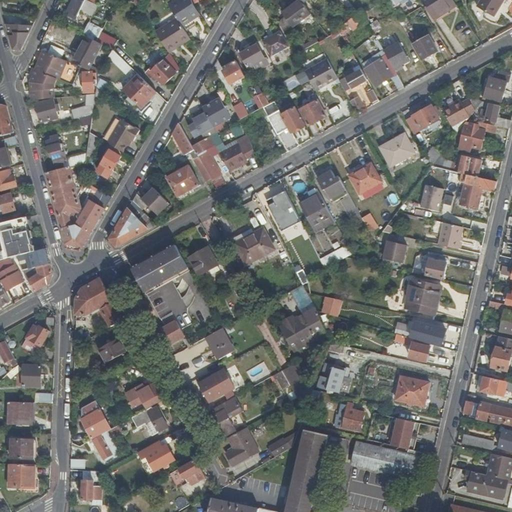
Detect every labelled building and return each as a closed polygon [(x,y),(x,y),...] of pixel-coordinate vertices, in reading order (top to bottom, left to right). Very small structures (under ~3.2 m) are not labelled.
[(79,17),(87,0),(86,0),(75,0),(70,12),(79,17)] [(193,0),(181,0),(171,7),(177,17),(184,27),(194,20),(192,17),(200,12),(195,5),(193,0)] [(294,27),(312,14),(304,4),(300,0),(299,0),(283,13),(294,27)] [(454,0),(421,0),(434,19),(457,4),(454,0)] [(504,0),(480,0),(477,6),(495,16),(504,0)] [(401,7),(394,11),(399,20),(406,16),(401,7)] [(356,16),(340,28),(344,35),(352,29),(353,31),(367,20),(362,11),(356,16)] [(253,18),(260,30),(271,24),(263,12),(253,18)] [(184,27),(177,17),(156,31),(170,51),(177,46),(176,44),(190,36),(184,27)] [(84,34),(97,40),(103,28),(89,22),(84,34)] [(22,50),(34,27),(8,26),(15,50),(22,50)] [(99,41),(113,48),(117,39),(103,32),(99,41)] [(278,53),(284,50),(290,47),(281,32),(274,36),(271,38),(264,42),(272,57),(278,53)] [(411,41),(422,61),(439,51),(430,35),(416,42),(414,40),(411,41)] [(98,42),(88,37),(75,64),(91,71),(93,67),(103,45),(98,42)] [(400,41),(384,50),(385,51),(390,60),(397,71),(404,67),(402,64),(410,60),(400,41)] [(263,61),(266,66),(270,63),(267,58),(266,59),(258,45),(241,54),(249,68),(255,65),(263,61)] [(51,46),(48,54),(62,59),(65,51),(51,46)] [(133,68),(114,50),(110,57),(127,74),(133,68)] [(385,51),(363,63),(371,78),(383,71),(380,66),(390,60),(385,51)] [(48,54),(46,52),(41,63),(39,62),(36,70),(56,80),(60,72),(62,73),(67,61),(62,59),(48,54)] [(166,85),(182,69),(172,54),(153,72),(159,79),(161,81),(166,85)] [(314,67),(328,60),(325,54),(311,61),(314,67)] [(312,81),(317,90),(339,78),(338,77),(328,59),(328,60),(314,67),(306,71),(312,81)] [(393,77),(400,90),(406,87),(397,71),(390,60),(380,66),(383,71),(371,78),(376,87),(393,77)] [(258,70),(266,66),(263,61),(255,65),(258,70)] [(226,74),(231,83),(232,85),(236,82),(245,77),(238,64),(229,69),(230,71),(226,74)] [(368,80),(363,70),(357,73),(354,68),(345,72),(353,88),(368,80)] [(56,80),(36,70),(34,69),(30,75),(33,77),(30,83),(32,92),(54,91),(53,85),(56,80)] [(296,75),(302,86),(309,82),(304,71),(296,75)] [(511,74),(500,72),(498,80),(491,78),(486,98),(503,103),(508,83),(510,84),(511,75),(511,74)] [(86,93),(97,92),(98,88),(98,85),(98,74),(94,74),(94,73),(85,74),(85,82),(86,85),(86,93)] [(224,86),(231,83),(226,74),(219,78),(224,86)] [(144,108),(158,93),(140,75),(125,90),(144,108)] [(327,102),(342,95),(334,81),(320,89),(327,102)] [(372,102),(379,99),(374,89),(368,93),(372,102)] [(32,92),(33,100),(55,98),(54,91),(32,92)] [(259,98),(264,107),(269,104),(263,93),(258,96),(259,98)] [(94,105),(95,95),(89,96),(86,96),(86,106),(94,105)] [(352,101),(357,111),(364,106),(359,97),(352,101)] [(470,100),(476,111),(480,106),(475,97),(470,100)] [(236,110),(241,120),(264,107),(259,98),(236,110)] [(60,105),(56,105),(55,100),(38,104),(43,122),(60,118),(58,111),(61,111),(60,105)] [(310,125),(327,116),(318,100),(312,103),(311,102),(306,104),(308,106),(301,109),(310,125)] [(443,110),(457,135),(469,120),(476,111),(470,100),(463,104),(461,100),(443,110)] [(476,111),(469,120),(475,121),(486,108),(487,103),(483,102),(480,106),(476,111)] [(496,126),(510,130),(511,121),(499,118),(501,106),(491,104),(490,109),(487,120),(497,122),(496,126)] [(2,105),(0,106),(0,135),(14,133),(7,107),(2,105)] [(219,122),(223,121),(217,106),(198,113),(202,123),(217,117),(219,122)] [(407,120),(415,134),(435,123),(438,122),(440,120),(436,112),(434,109),(433,106),(407,120)] [(291,128),(293,132),(306,125),(296,107),(283,115),(281,111),(269,117),(279,135),(291,128)] [(74,111),(76,119),(89,116),(87,108),(74,111)] [(122,119),(108,143),(124,152),(131,139),(135,141),(141,130),(122,119)] [(495,134),(496,126),(475,121),(469,120),(467,128),(466,133),(465,133),(461,149),(471,152),(472,147),(482,149),(486,132),(495,134)] [(195,150),(193,146),(180,123),(174,133),(186,155),(190,153),(195,150)] [(199,125),(190,130),(197,142),(206,137),(199,125)] [(235,138),(245,136),(242,126),(232,128),(235,138)] [(227,150),(217,132),(210,136),(215,144),(220,153),(227,150)] [(91,133),(88,153),(88,157),(95,159),(100,138),(91,133)] [(415,153),(405,135),(381,147),(391,166),(415,153)] [(215,144),(210,136),(193,146),(195,150),(198,154),(215,144)] [(249,138),(249,137),(227,150),(220,153),(230,171),(248,161),(247,159),(256,153),(249,138)] [(0,148),(19,143),(17,138),(0,142),(0,148)] [(65,162),(67,168),(72,167),(83,164),(87,163),(88,157),(88,153),(69,159),(67,152),(65,152),(61,138),(48,141),(52,156),(55,155),(57,165),(65,162)] [(0,167),(11,165),(7,148),(0,150),(0,167)] [(427,157),(433,167),(442,155),(434,149),(427,157)] [(109,178),(122,157),(111,150),(99,171),(109,178)] [(198,154),(195,150),(190,153),(194,159),(199,156),(198,154)] [(212,179),(213,181),(222,175),(208,152),(199,157),(212,179)] [(442,155),(433,167),(455,172),(457,163),(448,161),(442,155)] [(212,179),(199,157),(199,156),(194,159),(207,181),(212,179)] [(459,173),(479,178),(483,162),(464,157),(459,173)] [(84,180),(87,163),(83,164),(80,182),(97,193),(100,190),(84,180)] [(179,197),(201,184),(190,164),(168,177),(179,197)] [(383,182),(372,164),(351,176),(361,194),(383,182)] [(67,168),(48,172),(69,248),(81,250),(91,233),(83,228),(86,223),(84,222),(85,212),(82,212),(82,208),(72,167),(67,168)] [(0,172),(0,190),(17,186),(15,175),(9,177),(7,171),(0,172)] [(355,203),(347,188),(343,190),(333,171),(318,179),(325,190),(328,189),(332,196),(339,192),(340,194),(339,195),(346,208),(347,208),(357,225),(361,223),(352,205),(355,203)] [(484,187),(496,190),(498,182),(479,178),(468,175),(462,205),(479,209),(484,187)] [(444,190),(427,186),(422,208),(439,212),(444,190)] [(143,198),(149,204),(159,214),(171,203),(154,187),(143,198)] [(113,197),(100,190),(97,193),(93,201),(106,209),(113,197)] [(318,231),(336,221),(321,192),(303,202),(318,231)] [(143,198),(138,193),(134,201),(111,238),(118,246),(157,224),(143,210),(149,204),(143,198)] [(12,194),(0,197),(0,213),(16,209),(16,208),(17,207),(16,202),(14,202),(12,194)] [(453,205),(455,196),(446,194),(444,203),(453,205)] [(83,228),(91,233),(100,219),(85,212),(84,222),(86,223),(83,228)] [(24,218),(0,223),(0,230),(4,245),(0,245),(0,260),(2,260),(11,257),(17,256),(32,252),(30,244),(32,244),(30,237),(32,237),(30,230),(29,230),(27,224),(26,224),(24,218)] [(308,237),(298,220),(283,229),(286,236),(291,233),(297,243),(308,237)] [(439,245),(458,250),(464,228),(445,224),(439,245)] [(251,238),(236,246),(247,266),(276,250),(264,229),(255,234),(256,236),(251,238)] [(233,240),(236,246),(251,238),(248,231),(233,240)] [(400,262),(405,245),(387,240),(383,259),(400,262)] [(348,243),(321,258),(326,267),(353,252),(348,243)] [(178,248),(177,245),(133,270),(135,273),(168,254),(178,248)] [(179,274),(189,268),(178,248),(168,254),(179,274)] [(218,266),(209,248),(190,258),(200,276),(218,266)] [(32,252),(17,256),(18,259),(26,257),(29,269),(37,266),(47,264),(43,249),(32,252)] [(135,273),(146,292),(164,282),(164,283),(172,279),(172,278),(179,274),(168,254),(135,273)] [(13,264),(11,257),(2,260),(3,264),(5,263),(6,266),(13,264)] [(444,279),(447,264),(430,260),(427,275),(444,279)] [(54,272),(51,263),(47,264),(37,266),(39,274),(30,280),(36,291),(48,284),(54,272)] [(19,272),(17,274),(13,267),(0,274),(0,277),(7,290),(24,280),(19,272)] [(147,296),(191,271),(189,268),(179,274),(172,278),(172,279),(164,283),(164,282),(146,292),(147,296)] [(112,327),(124,320),(101,279),(82,290),(76,300),(76,321),(82,321),(82,315),(87,316),(97,310),(101,308),(112,327)] [(436,316),(442,287),(413,281),(406,309),(436,316)] [(316,307),(309,294),(304,285),(291,291),(303,314),(316,307)] [(0,306),(10,301),(2,287),(0,288),(0,306)] [(511,306),(490,301),(489,307),(506,311),(501,331),(511,333),(511,306)] [(316,307),(303,314),(294,320),(284,325),(281,327),(285,335),(290,343),(294,351),(317,338),(313,330),(323,324),(318,311),(316,307)] [(108,329),(112,327),(101,308),(97,310),(108,329)] [(173,313),(162,319),(166,325),(176,319),(173,313)] [(284,325),(294,320),(292,317),(282,322),(284,325)] [(166,348),(186,337),(178,322),(158,333),(166,348)] [(448,346),(449,342),(452,329),(436,325),(432,342),(448,346)] [(35,327),(22,347),(36,356),(50,333),(41,327),(39,330),(35,327)] [(236,351),(223,329),(208,337),(220,359),(236,351)] [(75,334),(75,347),(92,338),(88,332),(84,334),(82,330),(75,334)] [(286,345),(290,343),(285,335),(282,337),(281,340),(283,344),(286,345)] [(427,362),(431,347),(414,343),(415,339),(401,335),(399,340),(413,344),(410,357),(427,362)] [(511,339),(500,337),(498,347),(497,347),(492,368),(508,372),(511,354),(511,339)] [(431,347),(432,344),(415,339),(414,343),(431,347)] [(99,351),(107,364),(125,354),(117,341),(99,351)] [(0,350),(2,355),(7,363),(10,361),(14,367),(18,364),(6,342),(0,345),(0,350)] [(458,351),(459,345),(449,342),(448,346),(432,342),(432,344),(458,351)] [(344,353),(346,346),(331,343),(328,350),(344,353)] [(181,349),(173,358),(180,364),(188,354),(181,349)] [(344,353),(328,350),(325,357),(343,361),(344,353)] [(107,364),(110,370),(128,360),(125,354),(107,364)] [(335,365),(334,367),(328,365),(326,373),(322,372),(321,376),(322,376),(318,387),(340,392),(344,376),(348,377),(350,368),(346,367),(346,369),(337,366),(337,365),(335,365)] [(41,387),(42,366),(25,366),(24,387),(41,387)] [(291,385),(291,384),(289,380),(284,371),(278,375),(286,389),(291,385)] [(291,384),(305,376),(303,372),(289,380),(291,384)] [(206,393),(207,395),(211,402),(220,397),(218,393),(224,390),(216,376),(201,384),(206,393)] [(306,411),(309,401),(313,389),(305,376),(291,384),(291,385),(299,399),(306,411)] [(429,392),(431,383),(403,377),(397,399),(423,406),(427,392),(429,392)] [(500,380),(485,377),(481,391),(497,395),(500,380)] [(500,380),(497,395),(503,397),(505,390),(507,382),(500,380)] [(139,393),(137,394),(142,404),(145,402),(148,408),(166,399),(165,397),(166,396),(163,390),(162,391),(161,389),(155,392),(152,386),(139,393)] [(39,403),(53,404),(54,395),(40,394),(39,403)] [(137,394),(130,398),(135,408),(142,404),(137,394)] [(244,412),(236,397),(214,409),(228,435),(237,431),(230,419),(244,412)] [(208,407),(205,401),(196,405),(200,412),(208,407)] [(302,421),(302,422),(308,424),(316,403),(309,401),(306,411),(302,421)] [(467,401),(464,414),(478,417),(478,418),(487,420),(488,417),(491,418),(491,420),(511,425),(511,411),(490,406),(491,405),(482,403),(481,404),(467,401)] [(34,403),(11,403),(10,423),(34,424),(34,403)] [(347,411),(346,414),(343,427),(360,431),(365,412),(353,409),(354,404),(348,403),(347,408),(345,407),(344,411),(347,411)] [(139,415),(134,418),(132,419),(138,430),(146,425),(153,437),(170,427),(159,407),(154,409),(153,407),(146,411),(139,415)] [(112,429),(101,410),(82,420),(93,439),(112,429)] [(409,449),(416,422),(399,418),(392,445),(409,449)] [(123,432),(120,425),(102,435),(103,436),(95,441),(105,460),(106,459),(107,461),(115,457),(113,455),(114,455),(111,450),(114,449),(112,446),(109,447),(107,443),(106,441),(123,432)] [(511,428),(504,427),(499,447),(511,450),(511,428)] [(247,428),(229,438),(235,449),(227,454),(234,467),(260,452),(247,428)] [(311,511),(329,435),(306,429),(286,511),(276,511),(212,499),(208,511),(311,511)] [(271,447),(276,457),(292,447),(298,433),(287,439),(287,438),(271,447)] [(466,435),(463,444),(491,450),(493,443),(466,435)] [(168,445),(165,439),(150,447),(153,453),(148,456),(156,471),(176,460),(168,445)] [(35,459),(36,441),(14,440),(13,458),(35,459)] [(417,480),(424,453),(409,449),(408,453),(407,454),(357,442),(352,464),(417,480)] [(511,458),(493,453),(490,465),(488,475),(511,480),(511,473),(511,458)] [(83,458),(72,460),(71,468),(84,466),(83,458)] [(206,478),(196,460),(173,473),(181,486),(191,481),(193,485),(199,482),(199,481),(205,479),(206,478)] [(35,488),(36,465),(11,464),(9,486),(35,488)] [(484,474),(468,471),(466,479),(471,481),(473,481),(471,492),(471,494),(479,496),(480,494),(482,483),(486,484),(488,475),(484,474)] [(106,482),(99,472),(84,472),(83,499),(92,500),(92,505),(102,506),(102,487),(94,487),(94,481),(106,482)] [(482,483),(480,494),(503,500),(507,484),(511,484),(511,480),(488,475),(486,484),(482,483)] [(184,497),(175,499),(177,506),(186,504),(184,497)]
